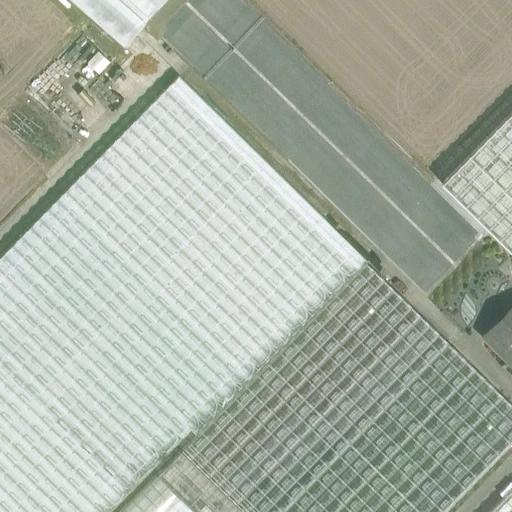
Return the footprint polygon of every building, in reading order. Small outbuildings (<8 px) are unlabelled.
[(163,0),(71,0),(123,46),(163,0)] [(178,75),(0,256),(0,511),(108,511),(190,429),(196,434),(365,262),(366,260),(178,75)] [(196,434),(180,450),(243,511),(280,511),(448,341),(365,262),(196,434)] [(511,306),(483,336),(504,357),(511,349),(511,306)] [(511,403),(448,341),(280,511),(440,511),(511,438),(511,403)] [(243,511),(180,450),(157,475),(195,511),(243,511)] [(195,511),(157,475),(119,511),(195,511)] [(511,511),(511,489),(489,511),(511,511)]
